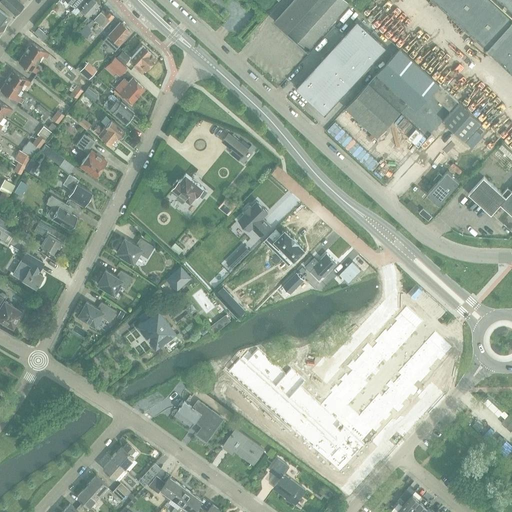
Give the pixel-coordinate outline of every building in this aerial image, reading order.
[(1,0),(1,1),(13,12),(15,14),(23,6),(17,0),(1,0)] [(79,0),(75,5),(88,17),(83,21),(86,24),(88,22),(91,19),(100,9),(98,6),(100,3),(96,0),(79,0)] [(294,0),(275,21),(288,33),(308,50),(349,4),(344,0),(294,0)] [(511,0),(438,0),(490,47),(487,50),(492,54),(495,52),(511,67),(511,0)] [(71,11),(76,15),(80,10),(75,6),(71,11)] [(102,28),(113,15),(112,14),(112,12),(110,10),(108,10),(107,9),(104,12),(101,9),(89,23),(88,22),(86,24),(79,32),(85,38),(91,31),(88,29),(95,21),(97,23),(93,28),(98,33),(103,28),(102,28)] [(303,78),(295,86),(325,114),(334,105),(333,105),(387,46),(357,19),(304,78),(303,78)] [(103,39),(110,45),(114,49),(125,38),(123,37),(129,30),(125,26),(125,24),(123,22),(121,23),(120,21),(103,39)] [(48,36),(38,27),(34,32),(44,40),(48,36)] [(31,42),(25,52),(37,60),(41,54),(46,57),(48,53),(31,42)] [(142,73),(157,57),(142,44),(131,56),(137,61),(134,65),(142,73)] [(465,140),(481,123),(400,49),(346,108),(378,137),(409,103),(416,110),(431,93),(451,111),(443,120),(465,140)] [(124,63),(130,57),(122,50),(117,56),(124,63)] [(34,66),(37,60),(25,52),(18,62),(36,73),(38,69),(34,66)] [(115,56),(105,67),(113,75),(105,84),(110,89),(119,79),(114,74),(116,73),(119,76),(127,67),(115,56)] [(85,65),(80,70),(88,79),(93,73),(85,65)] [(13,70),(6,80),(19,88),(23,82),(28,85),(30,81),(13,70)] [(80,75),(73,83),(84,90),(89,83),(80,75)] [(131,103),(144,88),(132,77),(127,82),(124,78),(115,88),(131,103)] [(16,94),(19,88),(6,80),(0,89),(18,101),(20,97),(16,94)] [(73,83),(70,87),(73,90),(70,94),(77,99),(84,90),(73,83)] [(99,96),(89,88),(84,94),(94,102),(99,96)] [(107,100),(104,104),(125,122),(134,112),(120,100),(112,94),(109,95),(108,96),(108,99),(107,100)] [(0,101),(0,115),(1,116),(5,110),(9,113),(12,109),(0,101)] [(50,113),(39,104),(36,108),(44,114),(41,117),(45,120),(50,113)] [(57,110),(56,112),(51,118),(58,123),(64,115),(57,110)] [(91,123),(83,117),(78,123),(86,130),(91,123)] [(111,144),(124,128),(110,117),(102,127),(97,123),(93,129),(111,144)] [(52,122),(48,128),(53,131),(56,126),(52,122)] [(38,135),(35,139),(42,144),(51,132),(43,126),(37,134),(38,135)] [(95,141),(86,135),(84,133),(76,144),(78,146),(88,153),(80,165),(95,176),(106,161),(89,148),(95,141)] [(229,133),(222,141),(242,157),(248,149),(247,148),(250,146),(242,140),(240,142),(229,133)] [(29,140),(21,150),(31,155),(33,157),(42,144),(35,139),(32,143),(29,140)] [(60,165),(69,172),(73,166),(64,159),(64,158),(45,144),(40,150),(59,165),(60,165)] [(18,161),(16,165),(23,169),(31,155),(21,150),(19,149),(14,159),(18,161)] [(31,158),(25,168),(33,172),(39,163),(31,158)] [(21,174),(23,169),(16,165),(13,170),(21,174)] [(439,204),(459,181),(447,170),(427,193),(439,204)] [(92,192),(77,183),(79,179),(69,173),(62,183),(72,189),(69,194),(84,204),(92,192)] [(202,198),(208,192),(186,173),(181,180),(180,179),(179,180),(177,180),(173,185),(174,187),(173,187),(180,193),(177,196),(178,198),(182,201),(183,201),(186,198),(190,201),(197,194),(202,198)] [(511,189),(511,191),(508,187),(502,193),(484,177),(468,193),(491,214),(492,213),(511,231),(511,189)] [(0,189),(2,191),(0,195),(7,200),(15,185),(5,179),(0,187),(0,189)] [(21,180),(14,191),(21,195),(27,184),(21,180)] [(51,194),(46,203),(57,209),(51,218),(70,229),(77,216),(71,212),(74,208),(51,194)] [(228,196),(218,207),(228,215),(237,204),(228,196)] [(246,212),(239,219),(250,230),(252,227),(260,235),(270,225),(265,220),(264,221),(261,218),(262,217),(268,211),(257,201),(251,207),(250,205),(244,210),(246,212)] [(59,247),(65,236),(39,220),(34,229),(46,236),(41,245),(53,253),(57,246),(59,247)] [(276,228),(264,240),(264,241),(265,240),(277,252),(281,247),(294,259),(294,260),(295,260),(295,259),(305,249),(306,249),(305,248),(299,242),(299,241),(293,236),(293,235),(292,235),(286,229),(285,229),(281,234),(276,229),(276,228)] [(23,231),(19,238),(27,242),(31,235),(23,231)] [(117,250),(116,252),(133,261),(138,252),(147,258),(154,246),(140,238),(135,245),(124,238),(121,243),(120,242),(116,249),(117,250)] [(171,247),(179,254),(183,249),(176,242),(171,247)] [(245,244),(227,262),(232,267),(250,250),(245,244)] [(22,258),(13,273),(22,279),(23,278),(28,281),(27,282),(32,285),(35,287),(37,285),(39,286),(43,278),(41,277),(42,275),(36,272),(38,268),(42,262),(32,255),(32,256),(25,252),(21,258),(22,258)] [(314,257),(305,266),(310,271),(315,267),(324,276),(337,263),(327,253),(319,261),(314,257)] [(352,261),(340,273),(348,282),(361,269),(352,261)] [(168,279),(177,289),(190,277),(181,267),(168,279)] [(101,274),(96,281),(98,282),(97,283),(105,288),(104,290),(111,294),(112,292),(114,293),(119,284),(126,289),(133,278),(120,270),(116,277),(105,270),(102,275),(101,274)] [(297,272),(283,286),(290,293),(304,279),(297,272)] [(154,277),(151,281),(157,285),(161,279),(158,277),(154,277)] [(227,305),(235,298),(224,286),(216,294),(227,305)] [(17,318),(21,310),(4,299),(7,295),(1,292),(0,293),(0,317),(13,326),(17,320),(17,318)] [(79,313),(78,315),(86,320),(85,322),(92,326),(93,324),(95,325),(100,316),(110,322),(116,311),(101,302),(97,308),(86,301),(83,306),(82,305),(77,312),(79,313)] [(164,313),(173,306),(168,301),(160,307),(164,313)] [(144,320),(138,325),(144,333),(143,334),(148,339),(149,339),(155,347),(164,340),(166,343),(173,338),(171,335),(172,334),(169,330),(172,328),(158,310),(152,314),(148,310),(140,316),(144,320)] [(226,314),(218,320),(223,327),(231,321),(226,314)] [(265,349),(236,381),(336,470),(446,345),(412,317),(329,408),(265,349)] [(207,440),(223,418),(198,401),(193,408),(185,401),(178,410),(195,423),(196,421),(203,426),(198,433),(207,440)] [(257,452),(260,447),(242,433),(238,438),(233,434),(224,446),(230,450),(232,447),(253,462),(259,453),(257,452)] [(122,447),(112,457),(125,469),(134,459),(132,457),(133,456),(130,454),(134,450),(127,443),(123,448),(122,447)] [(116,479),(125,469),(112,457),(103,468),(113,478),(114,477),(116,479)] [(289,467),(278,459),(270,470),(280,478),(273,487),(295,503),(305,489),(284,474),(289,467)] [(148,470),(138,481),(144,486),(154,476),(160,468),(155,463),(148,470)] [(86,486),(99,497),(108,487),(106,485),(107,485),(96,475),(86,486)] [(148,486),(153,489),(160,479),(156,476),(148,486)] [(160,479),(153,489),(158,493),(160,490),(166,494),(164,498),(168,501),(170,498),(170,497),(180,484),(169,477),(165,483),(160,479)] [(116,487),(126,496),(127,495),(131,500),(134,496),(130,492),(130,491),(121,482),(116,487)] [(170,497),(170,498),(181,505),(190,492),(180,484),(170,497)] [(79,505),(86,511),(95,511),(90,507),(99,497),(86,486),(77,496),(83,502),(79,505)] [(122,500),(126,496),(116,487),(112,492),(122,500)] [(199,511),(202,509),(197,505),(201,500),(190,492),(181,505),(190,511),(199,511)] [(398,510),(399,511),(409,511),(420,500),(412,493),(398,510)] [(420,500),(409,511),(422,511),(428,507),(420,500)]
